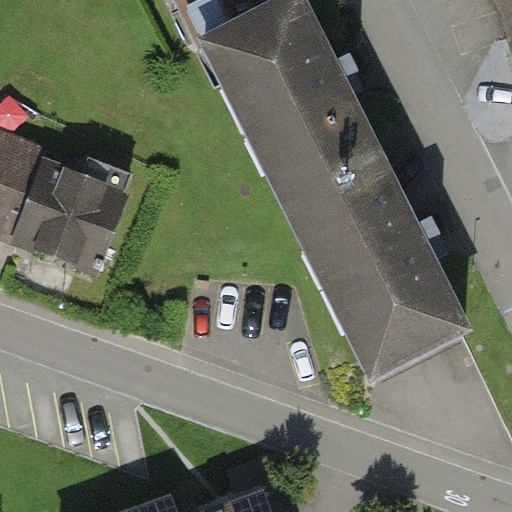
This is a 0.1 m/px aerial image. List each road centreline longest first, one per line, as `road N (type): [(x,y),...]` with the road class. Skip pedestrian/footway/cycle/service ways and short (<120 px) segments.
road 1 (residential): [(0,325),(511,506)]
road 2 (residential): [(511,270),(377,0)]
